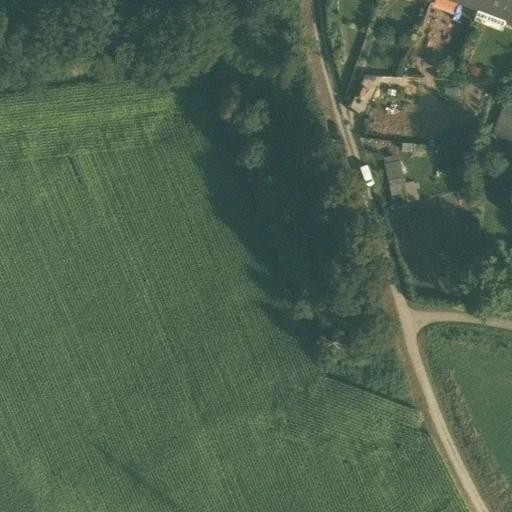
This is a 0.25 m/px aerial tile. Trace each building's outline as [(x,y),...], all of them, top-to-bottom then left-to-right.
[(475,18),(476,19),(480,7),(482,0),(461,0),(459,6),(477,13),(475,18)] [(511,0),(482,0),(480,7),(506,17),(504,23),(505,23),(511,25),(511,0)] [(503,29),(505,23),(504,23),(506,17),(480,7),(476,19),(503,29)] [(511,117),(511,105),(505,103),(501,113),(511,117)] [(511,129),(511,117),(501,113),(497,124),(511,129)] [(511,143),(511,129),(497,124),(492,136),(511,143)] [(388,157),(394,208),(410,206),(404,155),(388,157)]
